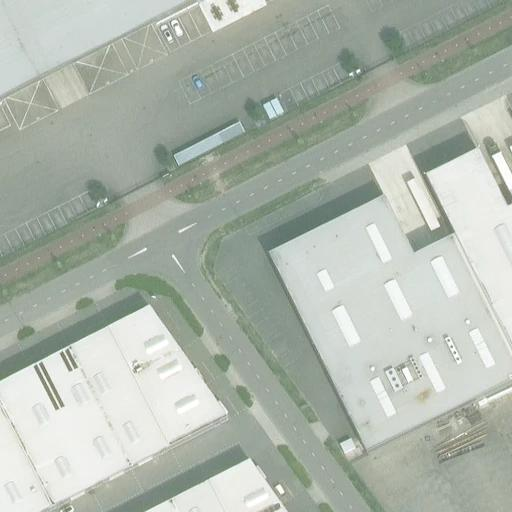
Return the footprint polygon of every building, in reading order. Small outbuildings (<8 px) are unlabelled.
[(0,0),(0,105),(2,105),(0,101),(0,99),(153,21),(156,26),(207,0),(0,0)] [(285,114),(296,108),(289,94),(278,100),(285,114)] [(511,211),(508,213),(479,154),(426,180),(455,239),(453,241),(511,361),(511,211)] [(368,456),(511,385),(511,361),(453,241),(415,260),(385,201),(270,258),(368,456)] [(150,311),(0,387),(0,511),(52,511),(229,422),(150,311)] [(285,511),(252,464),(157,511),(285,511)]
